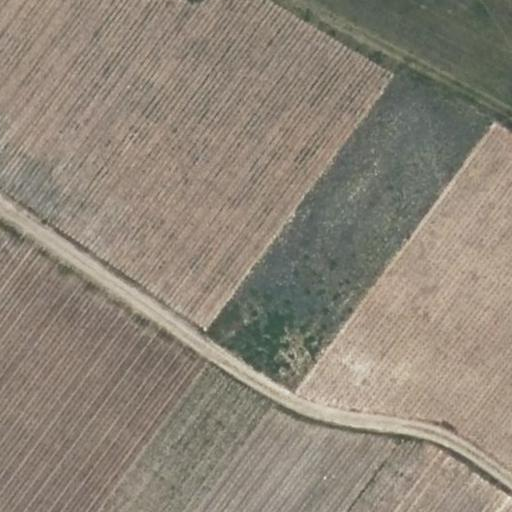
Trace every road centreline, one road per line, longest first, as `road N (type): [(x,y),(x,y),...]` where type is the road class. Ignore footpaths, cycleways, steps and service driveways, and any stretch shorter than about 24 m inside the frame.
road 1 (track): [(0,200),(293,402),(344,419),(436,426),(511,471)]
road 2 (track): [(511,128),(276,0)]
